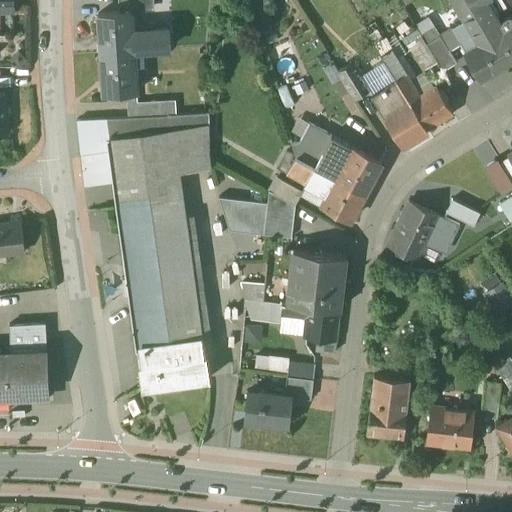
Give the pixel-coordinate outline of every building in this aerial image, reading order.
[(13,0),(0,0),(0,11),(14,11),(13,0)] [(154,0),(118,0),(119,13),(131,12),(131,7),(155,6),(154,0)] [(477,15),(467,0),(451,0),(465,22),(477,15)] [(511,16),(509,16),(504,19),(501,25),(500,26),(492,13),(503,6),(499,0),(467,0),(477,15),(491,39),(507,67),(511,64),(511,16)] [(119,13),(99,14),(101,55),(134,53),(134,52),(170,50),(168,29),(133,31),(132,12),(131,12),(119,13)] [(477,15),(465,22),(479,46),(491,39),(477,15)] [(417,25),(424,36),(435,30),(427,18),(417,25)] [(457,63),(440,36),(427,44),(444,72),(457,63)] [(479,46),(465,55),(482,82),(507,67),(491,39),(479,46)] [(408,74),(393,50),(382,56),(397,80),(397,81),(408,74)] [(134,53),(101,55),(104,95),(137,93),(134,53)] [(370,91),(353,64),(339,73),(356,100),(370,91)] [(421,96),(408,74),(397,81),(428,131),(454,115),(436,87),(421,96)] [(397,81),(397,80),(371,96),(402,146),(428,131),(397,81)] [(175,102),(128,104),(129,118),(176,115),(175,102)] [(129,118),(106,119),(117,217),(124,267),(127,285),(130,303),(140,369),(174,363),(204,358),(180,173),(211,169),(208,113),(176,115),(129,118)] [(353,147),(332,136),(325,150),(315,168),(365,195),(382,163),(353,147)] [(325,150),(307,140),(297,157),(297,158),(315,168),(325,150)] [(302,148),(293,143),(287,152),(297,157),(302,148)] [(297,157),(287,152),(278,170),(288,175),(297,158),(297,157)] [(511,155),(500,163),(511,181),(511,155)] [(315,168),(297,158),(288,175),(306,185),(315,168)] [(365,195),(315,168),(306,185),(327,197),(321,206),(350,222),(365,195)] [(304,192),(282,180),(274,193),(296,205),(304,192)] [(274,193),(270,191),(264,235),(292,238),(296,205),(274,193)] [(480,213),(453,200),(447,212),(474,226),(480,213)] [(460,225),(410,202),(389,246),(419,260),(428,239),(459,253),(469,234),(458,229),(460,225)] [(10,224),(0,225),(0,255),(26,252),(22,221),(10,222),(10,224)] [(347,256),(294,250),(288,302),(284,302),(283,301),(281,300),(280,303),(283,304),(340,311),(347,256)] [(242,266),(242,281),(265,281),(266,266),(242,266)] [(496,272),(480,282),(486,290),(501,281),(496,272)] [(414,276),(405,275),(404,284),(413,285),(414,276)] [(511,295),(505,281),(486,290),(497,313),(511,306),(511,295)] [(280,303),(256,300),(246,300),(252,320),(282,323),(282,316),(281,316),(283,304),(280,303)] [(340,311),(283,304),(281,316),(282,316),(305,319),(303,337),(318,339),(316,350),(335,353),(340,311)] [(10,353),(11,397),(49,396),(47,324),(9,325),(10,353)] [(0,397),(11,397),(10,353),(0,353),(0,397)] [(174,363),(177,385),(209,380),(205,358),(204,358),(174,363)] [(177,385),(174,363),(140,369),(142,384),(144,391),(177,385)] [(408,366),(387,364),(385,377),(407,379),(408,366)] [(511,368),(501,375),(511,393),(511,368)] [(385,377),(375,376),(368,435),(404,439),(410,379),(407,379),(385,377)] [(314,380),(288,377),(285,395),(291,396),(291,395),(292,395),(292,398),(311,400),(314,380)] [(501,384),(485,382),(481,416),(497,418),(501,384)] [(285,395),(250,392),(250,391),(248,391),(245,421),(259,423),(260,422),(288,425),(288,426),(289,426),(292,398),(292,395),(291,395),(291,396),(285,395)] [(471,446),(474,411),(431,406),(427,442),(471,446)] [(511,419),(499,427),(511,447),(511,419)]
